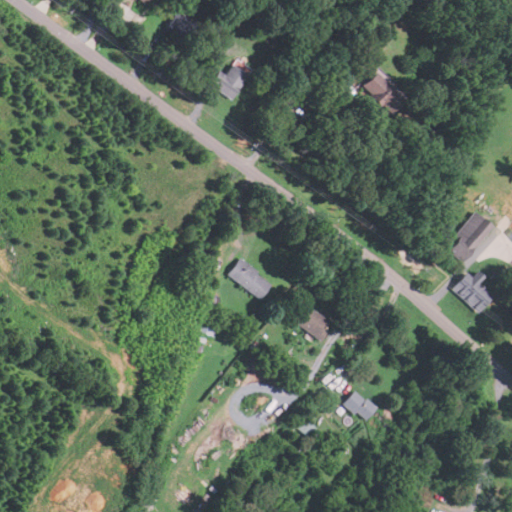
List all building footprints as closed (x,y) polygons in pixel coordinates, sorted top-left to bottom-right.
[(222,74),(217,69),(207,83),(229,98),(245,75),(229,64),(222,74)] [(357,87),(385,115),(401,100),(372,72),(357,87)] [(490,229),(478,217),(446,250),(459,262),(490,229)] [(269,283),(237,258),(224,274),(257,299),(269,283)] [(469,277),(462,272),(448,292),(478,311),(489,294),(476,286),(481,277),(473,271),(469,277)] [(328,323),(302,303),(290,320),(316,339),(328,323)] [(366,401),(350,390),(340,404),(355,415),(366,401)]
